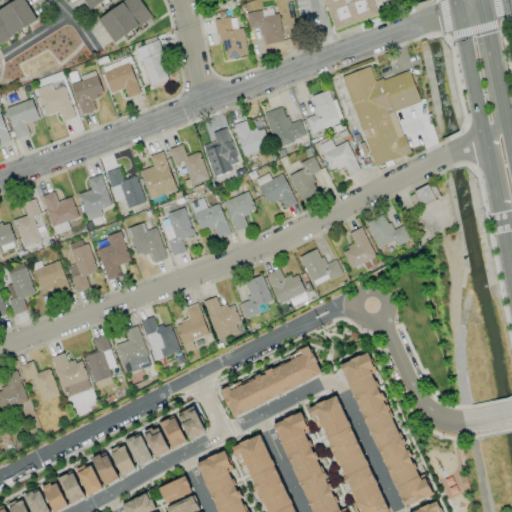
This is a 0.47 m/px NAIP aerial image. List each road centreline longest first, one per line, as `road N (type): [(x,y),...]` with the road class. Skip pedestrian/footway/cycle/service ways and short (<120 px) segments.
road 1 (residential): [(511,0),(202,102),(0,180)]
road 2 (residential): [(439,160),(282,239),(0,349)]
road 3 (residential): [(0,475),(309,321)]
road 4 (residential): [(335,381),(396,511),(263,418)]
road 5 (residential): [(335,381),(82,511)]
road 6 (residential): [(186,458),(210,511),(111,497)]
road 7 (residential): [(473,422),(441,421),(379,317)]
